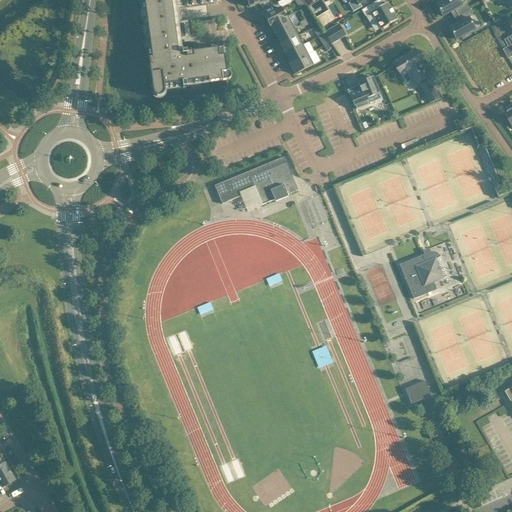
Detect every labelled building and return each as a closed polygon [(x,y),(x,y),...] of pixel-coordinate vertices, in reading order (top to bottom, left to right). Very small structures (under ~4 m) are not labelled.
[(179,27),(175,0),(140,0),(153,90),(153,93),(154,94),(154,95),(155,96),(157,97),(160,97),(162,95),(164,93),(164,92),(164,91),(164,88),(182,86),(182,88),(187,88),(186,85),(222,81),(221,73),(226,72),(224,56),(219,56),(218,49),(192,52),(191,43),(181,44),(180,35),(183,34),(182,26),(179,27)] [(326,0),(320,0),(307,8),(310,13),(328,2),(326,0)] [(354,0),(348,4),(353,12),(362,7),(360,4),(366,0),(354,0)] [(381,29),(383,28),(383,29),(389,26),(388,25),(397,20),(387,3),(384,5),(380,0),(378,0),(361,10),(365,17),(370,25),(376,21),(381,29)] [(461,5),(458,0),(442,0),(441,0),(442,2),(436,5),(437,7),(435,7),(439,13),(440,12),(443,16),(455,10),(458,16),(469,9),(466,3),(461,5)] [(286,18),(285,17),(280,8),(264,16),(270,27),(271,26),(271,25),(286,18)] [(462,22),(449,29),(452,33),(451,34),(454,39),(455,39),(456,40),(461,37),(462,38),(469,34),(469,32),(475,29),(469,18),(473,16),(469,9),(458,16),(462,22)] [(285,17),(286,18),(271,25),(271,26),(276,35),(293,26),(288,16),(285,17)] [(339,24),(324,33),(331,45),(346,36),(339,24)] [(296,37),(299,36),(293,26),(276,35),(281,45),(296,37)] [(281,45),(286,54),(301,46),(300,46),(296,37),(281,45)] [(511,44),(509,47),(503,50),(509,59),(511,56),(511,44)] [(303,45),(300,46),(301,46),(286,54),(291,63),(291,64),(308,55),(303,45)] [(418,83),(427,78),(428,77),(420,64),(422,63),(414,51),(402,58),(401,57),(395,61),(395,62),(394,63),(401,75),(409,71),(414,79),(417,84),(418,83)] [(295,74),(314,65),(314,64),(309,54),(308,55),(291,64),(291,63),(290,64),(295,74)] [(355,93),(349,95),(351,99),(353,105),(355,110),(381,99),(379,94),(372,77),(364,81),(359,83),(358,83),(358,84),(359,84),(359,86),(353,88),(355,93)] [(430,103),(443,98),(438,90),(435,91),(426,97),(430,103)] [(262,206),(275,200),(275,202),(288,197),(287,195),(298,190),(290,171),(289,171),(284,157),(214,186),(222,204),(242,196),(241,194),(255,189),(262,206)] [(399,265),(411,293),(417,291),(420,297),(437,290),(434,282),(443,278),(435,259),(440,257),(439,255),(438,254),(436,253),(434,252),(432,252),(430,252),(423,256),(422,255),(399,265)] [(417,291),(411,293),(414,299),(420,297),(417,291)] [(313,351),(318,368),(333,363),(327,346),(313,351)] [(411,404),(415,403),(431,396),(425,381),(405,389),(411,404)] [(0,482),(3,487),(5,486),(7,486),(12,484),(12,482),(15,480),(5,463),(0,465),(0,482)]
